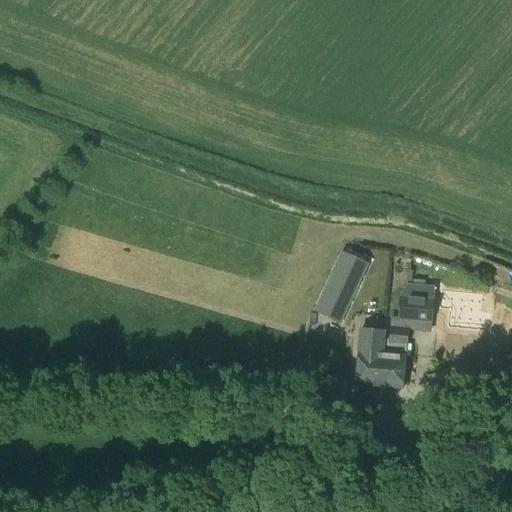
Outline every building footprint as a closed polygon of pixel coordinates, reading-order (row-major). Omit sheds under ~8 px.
[(58,150),(57,138),(41,138),(41,151),(58,150)] [(342,252),(313,312),(340,324),(368,264),(342,252)] [(400,298),(398,320),(432,323),(434,301),(400,298)] [(355,385),(379,387),(382,355),(375,354),(377,328),(362,326),(359,353),(358,353),(355,385)] [(388,356),(382,355),(379,387),(403,390),(406,357),(405,357),(407,331),(391,329),(388,356)]
